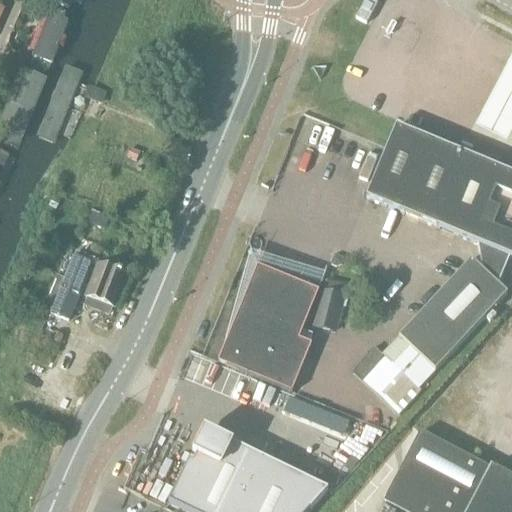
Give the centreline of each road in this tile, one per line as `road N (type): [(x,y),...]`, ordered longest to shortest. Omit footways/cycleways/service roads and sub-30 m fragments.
road 1 (primary): [(51,511),(233,122)]
road 2 (primary): [(233,122),(274,0)]
road 3 (primary): [(238,0),(242,68),(233,122)]
